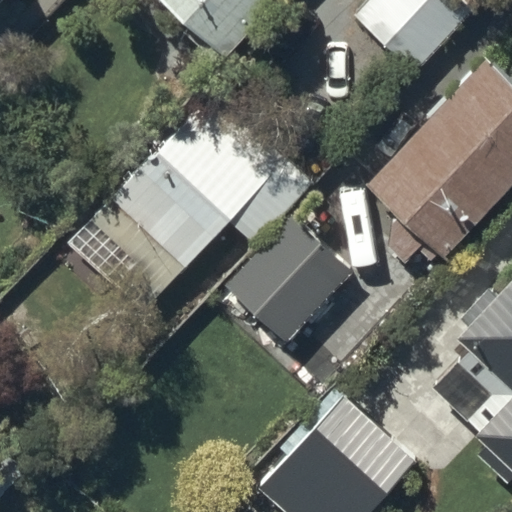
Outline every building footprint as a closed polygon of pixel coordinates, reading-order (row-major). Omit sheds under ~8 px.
[(267,0),(183,0),(230,42),(267,0)] [(359,0),(355,5),(416,60),(471,0),(359,0)] [(434,101),(368,170),(402,202),(383,223),(408,246),(428,225),(447,243),(511,174),(511,63),(489,42),(434,101)] [(215,78),(65,228),(137,300),(229,207),(251,229),(309,172),(215,78)] [(294,201),(226,277),(286,330),(354,254),(294,201)] [(511,267),(499,281),(490,272),(457,307),(467,316),(456,328),(466,337),(431,373),(479,417),(473,424),(481,432),(474,439),(506,470),(511,463),(511,267)] [(362,511),(414,453),(335,383),(299,424),(295,420),(277,440),(284,445),(256,477),(260,480),(240,502),(251,511),(273,511),(282,502),(293,511),(362,511)]
